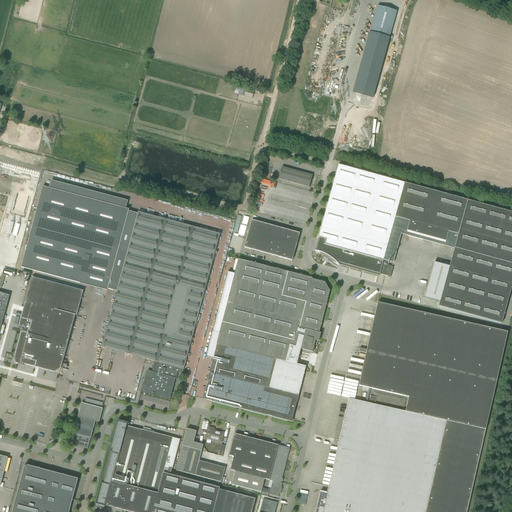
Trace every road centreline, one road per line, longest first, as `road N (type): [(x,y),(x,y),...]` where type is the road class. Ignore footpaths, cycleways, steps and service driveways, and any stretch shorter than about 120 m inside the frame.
road 1 (unclassified): [(92,463),(105,416),(117,407),(168,418),(193,410),(306,438)]
road 2 (track): [(329,165),(262,144),(293,0)]
road 3 (unclassified): [(306,438),(346,275)]
road 4 (unclassified): [(346,275),(310,265),(305,255),(329,165)]
